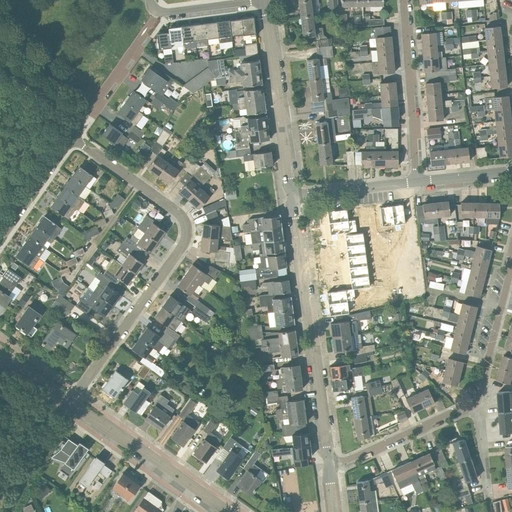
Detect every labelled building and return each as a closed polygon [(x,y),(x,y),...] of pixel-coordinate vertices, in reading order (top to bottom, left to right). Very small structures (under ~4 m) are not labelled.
[(298,0),(301,18),(313,16),(310,0),(298,0)] [(328,0),(329,10),(337,10),(336,0),(328,0)] [(467,22),(477,21),(477,17),(478,17),(477,10),(466,11),(467,22)] [(338,28),(347,28),(347,14),(338,15),(338,28)] [(315,48),(332,46),(331,38),(328,38),(323,35),(322,29),(314,30),(313,16),(301,18),(304,38),(314,37),(315,48)] [(242,19),(244,35),(256,34),(254,18),(242,19)] [(229,21),(231,36),(244,35),(242,19),(229,21)] [(220,43),(232,42),(231,36),(229,21),(217,22),(220,43)] [(219,43),(220,43),(217,22),(205,24),(207,39),(219,38),(219,43)] [(206,40),(207,39),(205,24),(193,26),(195,41),(196,48),(207,47),(206,40)] [(184,50),(196,48),(195,41),(193,26),(181,27),(183,43),(184,50)] [(486,41),(501,39),(500,26),(485,28),(486,41)] [(169,29),(171,44),(183,43),(181,27),(169,29)] [(376,40),(391,39),(391,36),(390,36),(390,27),(375,28),(376,40)] [(159,50),(171,48),(171,44),(169,29),(169,33),(157,34),(159,50)] [(422,46),(436,45),(435,33),(421,34),(422,46)] [(377,51),(392,50),(391,39),(376,40),(377,51)] [(488,52),(502,51),(501,39),(486,41),(488,52)] [(478,41),(477,42),(462,43),(464,54),(466,54),(471,53),(478,52),(480,52),(478,41)] [(423,59),(437,58),(436,45),(422,46),(423,59)] [(94,65),(100,69),(110,52),(104,49),(94,65)] [(378,62),(393,61),(392,50),(377,51),(378,62)] [(489,64),(504,63),(502,51),(488,52),(489,64)] [(427,77),(456,75),(463,75),(463,68),(447,69),(446,57),(437,58),(423,59),(425,72),(426,72),(427,77)] [(309,81),(321,79),(320,69),(325,68),(324,58),(318,59),(307,60),(309,81)] [(219,75),(219,70),(217,60),(207,61),(208,68),(219,75)] [(219,75),(215,77),(215,78),(229,76),(260,72),(260,67),(260,66),(260,63),(259,62),(259,60),(240,63),(241,69),(230,70),(229,68),(219,70),(219,75)] [(393,61),(378,62),(379,74),(394,73),(393,61)] [(489,64),(490,71),(490,76),(505,74),(504,63),(489,64)] [(215,77),(219,75),(208,68),(203,71),(213,79),(215,77)] [(141,80),(159,92),(167,81),(149,69),(141,80)] [(212,80),(213,79),(203,71),(198,75),(208,82),(212,80)] [(229,76),(215,78),(216,81),(216,85),(226,85),(226,80),(230,79),(230,82),(243,80),(243,87),(262,84),(262,83),(262,81),(262,79),(261,77),(260,72),(229,76)] [(505,74),(490,76),(492,89),(507,87),(505,74)] [(203,86),(208,82),(198,75),(193,79),(203,86)] [(427,96),(440,95),(439,83),(449,82),(449,81),(456,81),(456,75),(427,77),(427,83),(426,83),(427,96)] [(324,112),(349,108),(348,98),(339,99),(332,100),(331,91),(330,91),(329,78),(321,79),(309,81),(312,102),(322,100),(324,112)] [(198,90),(203,86),(193,79),(188,82),(198,90)] [(193,94),(198,90),(188,82),(182,86),(193,94)] [(381,96),(396,94),(395,82),(380,83),(381,96)] [(233,105),(264,100),(263,95),(264,94),(263,91),(263,90),(263,88),(244,91),(237,92),(238,98),(232,99),(233,105)] [(338,89),(339,99),(348,98),(347,88),(338,89)] [(126,102),(138,111),(146,100),(133,91),(126,102)] [(168,99),(163,96),(163,95),(159,92),(155,98),(164,105),(173,111),(178,104),(169,98),(168,99)] [(381,96),(382,102),(382,108),(397,106),(396,94),(381,96)] [(459,106),(465,106),(465,100),(451,102),(451,101),(441,102),(440,95),(427,96),(428,109),(441,107),(452,107),(459,106)] [(477,111),(484,110),(494,109),(509,107),(508,96),(493,98),(485,98),(486,105),(469,107),(469,112),(477,111)] [(160,110),(164,105),(155,98),(151,104),(160,110)] [(264,100),(233,105),(233,110),(242,109),(245,109),(246,115),(247,115),(266,112),(265,110),(266,109),(265,106),(265,105),(264,100)] [(143,115),(138,111),(126,102),(118,113),(130,122),(131,121),(136,125),(143,115)] [(372,108),(358,109),(352,110),(352,120),(362,119),(366,114),(372,114),(372,116),(383,120),(384,127),(399,126),(398,119),(397,106),(382,108),(372,108)] [(443,121),(442,108),(441,107),(428,109),(429,122),(443,121)] [(509,107),(494,109),(495,116),(496,121),(510,119),(509,107)] [(349,108),(324,112),(325,119),(339,117),(350,116),(349,108)] [(235,133),(268,128),(267,123),(267,121),(267,119),(266,117),(266,116),(248,118),(248,119),(243,116),(241,117),(233,118),(234,121),(240,121),(240,126),(234,126),(235,133)] [(496,121),(497,135),(511,132),(510,119),(496,121)] [(318,145),(329,143),(327,122),(315,124),(318,145)] [(122,133),(110,125),(106,130),(103,134),(102,136),(118,147),(120,149),(128,139),(122,134),(122,133)] [(141,138),(144,133),(135,126),(131,131),(141,138)] [(428,140),(441,138),(440,127),(427,129),(428,140)] [(444,164),(456,163),(455,149),(454,140),(453,133),(452,127),(447,128),(448,133),(450,150),(442,151),(444,164)] [(235,144),(236,150),(250,148),(249,143),(269,140),(269,138),(269,137),(269,134),(268,133),(268,128),(235,133),(237,144),(235,144)] [(385,152),(386,167),(398,167),(398,152),(397,129),(385,129),(385,138),(391,138),(391,152),(385,152)] [(163,130),(156,142),(163,147),(171,135),(170,135),(163,130)] [(141,138),(131,131),(128,136),(137,143),(141,138)] [(498,145),(500,145),(511,143),(511,132),(497,135),(498,145)] [(215,150),(213,141),(206,148),(215,150)] [(144,143),(141,148),(146,152),(150,147),(144,143)] [(329,143),(318,145),(321,165),(332,164),(329,143)] [(511,143),(500,145),(498,145),(500,158),(511,156),(511,143)] [(374,167),(373,147),(368,147),(366,147),(366,152),(361,152),(361,167),(374,167)] [(374,167),(386,167),(385,152),(385,147),(373,147),(374,167)] [(236,150),(227,151),(228,158),(237,157),(243,156),(244,162),(252,161),(256,160),(257,168),(273,166),(271,152),(251,154),(250,149),(250,148),(236,150)] [(468,148),(455,149),(456,163),(469,161),(468,148)] [(477,161),(487,160),(486,148),(476,149),(477,161)] [(166,152),(162,149),(157,156),(148,168),(159,176),(168,163),(162,158),(166,152)] [(431,166),(444,164),(442,151),(429,152),(431,166)] [(346,166),(354,166),(353,152),(345,152),(346,166)] [(187,173),(195,163),(187,158),(183,164),(179,161),(175,168),(168,163),(159,176),(170,184),(181,169),(187,173)] [(189,200),(200,188),(203,185),(211,176),(201,166),(200,167),(195,163),(187,173),(192,177),(191,179),(179,191),(189,200)] [(72,177),(84,186),(87,181),(89,183),(93,177),(80,167),(72,177)] [(77,195),(84,186),(72,177),(65,187),(77,195)] [(85,201),(77,195),(65,187),(58,197),(75,209),(78,211),(85,201)] [(200,188),(189,200),(199,209),(215,191),(211,188),(206,194),(200,188)] [(237,199),(235,190),(225,192),(226,200),(237,199)] [(109,203),(111,209),(121,205),(125,199),(118,194),(112,202),(109,203)] [(75,209),(58,197),(51,207),(63,216),(68,220),(75,209)] [(136,209),(141,203),(135,198),(130,205),(136,209)] [(206,215),(215,211),(226,206),(225,199),(203,208),(206,215)] [(435,203),(437,217),(443,216),(450,215),(448,202),(435,203)] [(425,223),(424,218),(437,217),(435,203),(423,205),(423,211),(417,211),(418,223),(425,223)] [(474,217),(474,203),(461,203),(461,217),(474,217)] [(486,217),(486,203),(474,203),(474,217),(486,217)] [(486,203),(486,217),(486,224),(497,225),(499,217),(500,204),(486,203)] [(406,225),(403,205),(391,206),(394,226),(406,225)] [(393,227),(391,207),(379,208),(381,228),(393,227)] [(102,213),(104,219),(114,214),(111,209),(102,213)] [(328,213),(329,225),(349,222),(355,222),(354,210),(328,213)] [(208,220),(218,216),(215,211),(206,215),(208,220)] [(145,233),(158,243),(166,232),(153,223),(155,222),(147,215),(137,228),(145,233)] [(281,228),(279,215),(258,218),(249,220),(249,224),(242,225),(243,233),(250,232),(260,230),(263,230),(281,228)] [(37,227),(54,239),(61,229),(44,217),(37,227)] [(95,223),(97,228),(107,224),(104,219),(95,223)] [(349,222),(329,225),(331,236),(350,234),(349,222)] [(202,237),(218,239),(232,240),(230,227),(227,226),(203,224),(202,237)] [(51,244),(54,239),(37,227),(30,237),(42,245),(46,240),(51,244)] [(100,234),(97,228),(88,233),(90,238),(100,234)] [(265,242),(283,239),(281,228),(263,230),(260,230),(250,232),(251,238),(252,243),(265,242)] [(490,231),(488,238),(495,240),(496,233),(490,231)] [(150,254),(158,243),(145,233),(140,240),(133,235),(130,239),(126,237),(123,242),(135,250),(138,245),(150,254)] [(365,245),(364,234),(345,237),(347,247),(365,245)] [(46,248),(42,245),(30,237),(23,247),(35,255),(39,258),(46,248)] [(217,247),(218,239),(202,237),(201,250),(215,252),(214,261),(229,263),(230,253),(225,253),(225,247),(217,247)] [(265,242),(252,243),(253,250),(261,249),(261,254),(266,253),(266,254),(284,251),(283,239),(265,242)] [(131,255),(135,250),(123,242),(116,251),(120,254),(127,258),(122,265),(135,274),(143,263),(131,255)] [(366,256),(365,245),(347,247),(348,258),(366,256)] [(236,260),(242,259),(240,246),(234,247),(236,260)] [(474,258),(488,262),(491,250),(477,246),(475,253),(458,249),(456,254),(464,256),(474,258)] [(40,258),(39,258),(35,255),(23,247),(16,257),(33,269),(40,258)] [(73,252),(75,258),(85,254),(83,248),(73,252)] [(240,281),(255,280),(256,279),(277,277),(276,268),(286,267),(285,254),(260,257),(261,262),(258,263),(258,266),(259,270),(256,270),(256,269),(255,269),(255,268),(239,270),(240,281)] [(373,255),(366,256),(348,258),(349,269),(374,265),(373,255)] [(66,262),(68,268),(78,263),(75,258),(66,262)] [(485,274),(488,262),(474,258),(471,270),(485,274)] [(185,275),(198,285),(201,287),(204,282),(208,285),(212,279),(214,281),(220,272),(214,268),(210,266),(204,273),(193,264),(185,275)] [(127,285),(135,274),(122,265),(117,271),(111,266),(108,271),(103,267),(99,272),(111,281),(115,276),(127,285)] [(375,276),(374,265),(349,269),(351,279),(375,276)] [(59,272),(61,277),(71,273),(68,268),(59,272)] [(0,282),(0,291),(8,297),(16,287),(21,279),(7,269),(2,277),(3,278),(0,282)] [(482,285),(485,274),(471,270),(468,281),(482,285)] [(108,286),(111,281),(99,272),(95,278),(100,281),(93,292),(100,296),(113,306),(120,295),(108,286)] [(436,275),(429,272),(427,278),(434,281),(436,275)] [(190,295),(197,301),(200,296),(193,291),(198,285),(185,275),(177,286),(190,295)] [(375,276),(351,279),(352,290),(376,286),(375,276)] [(64,283),(61,277),(52,281),(54,287),(59,290),(57,293),(62,296),(69,287),(64,283)] [(255,280),(240,281),(241,287),(251,286),(251,289),(256,288),(255,280)] [(260,297),(270,295),(290,293),(288,280),(262,283),(263,287),(268,287),(269,295),(260,296),(260,297)] [(479,297),(482,285),(468,281),(465,293),(479,297)] [(442,291),(444,285),(432,282),(430,288),(442,291)] [(347,301),(346,290),(327,293),(329,304),(347,301)] [(8,297),(0,291),(0,313),(9,302),(6,300),(8,298),(8,297)] [(105,316),(113,306),(100,296),(93,292),(89,298),(88,298),(85,302),(81,299),(75,306),(87,315),(92,307),(105,316)] [(22,308),(30,297),(25,294),(17,304),(22,308)] [(56,301),(71,311),(74,306),(60,295),(56,301)] [(274,313),(292,310),(292,309),(292,308),(292,305),(291,304),(290,297),(270,299),(270,295),(260,297),(262,307),(273,306),(274,313)] [(162,307),(175,316),(180,310),(187,315),(190,310),(170,296),(162,307)] [(67,317),(71,311),(56,301),(52,306),(67,317)] [(354,301),(347,302),(329,304),(331,315),(355,311),(354,301)] [(210,310),(199,302),(196,307),(210,318),(213,312),(210,310)] [(459,315),(474,319),(477,307),(462,303),(459,315)] [(27,334),(41,315),(29,307),(16,326),(27,334)] [(182,321),(175,316),(162,307),(154,317),(167,327),(164,332),(174,339),(176,341),(180,336),(174,332),(177,327),(182,321)] [(206,323),(210,318),(196,307),(192,313),(206,323)] [(292,310),(274,313),(276,327),(294,324),(293,317),(293,316),(293,313),(292,312),(292,310)] [(366,312),(353,315),(354,321),(371,319),(370,311),(366,312)] [(449,313),(442,311),(441,317),(448,318),(447,321),(457,324),(456,327),(471,331),(474,319),(459,315),(449,313)] [(67,346),(75,335),(57,322),(42,344),(50,350),(57,339),(67,346)] [(332,338),(350,336),(348,322),(330,324),(332,338)] [(250,334),(262,332),(261,325),(248,327),(250,334)] [(167,349),(169,347),(174,339),(164,332),(160,337),(147,327),(140,338),(153,348),(159,352),(163,346),(167,349)] [(468,342),(471,331),(456,327),(453,338),(468,342)] [(272,346),(296,343),(295,330),(278,332),(279,338),(261,340),(262,347),(267,347),(272,346)] [(353,356),(365,353),(373,351),(375,351),(374,345),(362,347),(360,334),(350,336),(332,338),(334,352),(352,350),(353,356)] [(442,342),(444,336),(437,334),(435,340),(442,342)] [(148,354),(153,348),(140,338),(132,349),(143,357),(140,362),(161,377),(161,376),(166,380),(169,376),(164,373),(164,372),(152,363),(155,359),(148,354)] [(465,354),(468,342),(453,338),(450,350),(465,354)] [(267,347),(262,347),(261,347),(261,352),(268,351),(268,353),(281,352),(282,358),(298,356),(296,343),(272,346),(267,347)] [(439,353),(441,347),(429,343),(428,349),(439,353)] [(365,353),(353,356),(355,364),(366,361),(365,357),(365,353)] [(500,368),(511,371),(511,357),(504,355),(500,368)] [(445,370),(460,374),(463,362),(448,358),(445,370)] [(248,359),(240,361),(241,369),(249,367),(248,359)] [(347,377),(353,377),(363,375),(362,367),(353,368),(352,364),(330,367),(332,379),(347,377)] [(280,380),(301,377),(299,365),(280,368),(281,374),(279,374),(280,380)] [(511,371),(500,368),(497,380),(510,384),(511,384),(511,371)] [(426,379),(430,375),(424,370),(421,374),(426,379)] [(457,386),(460,374),(445,370),(442,382),(457,386)] [(115,397),(128,380),(116,371),(103,389),(115,397)] [(417,379),(423,384),(426,379),(421,374),(417,379)] [(301,377),(280,380),(280,386),(283,386),(283,392),(302,389),(301,377)] [(353,377),(347,377),(332,379),(333,391),(355,388),(354,382),(353,377)] [(399,398),(404,396),(397,379),(391,381),(399,398)] [(367,390),(379,387),(378,381),(365,384),(367,390)] [(124,404),(136,412),(150,392),(143,387),(144,386),(139,382),(133,391),(124,404)] [(193,390),(188,383),(182,388),(187,395),(193,390)] [(379,387),(367,390),(369,397),(383,393),(381,388),(385,387),(385,385),(381,386),(379,387)] [(417,394),(424,408),(435,403),(428,389),(417,394)] [(261,399),(267,398),(278,397),(277,391),(266,392),(266,391),(260,391),(261,399)] [(511,412),(511,391),(509,392),(498,393),(500,413),(511,412)] [(412,413),(424,408),(417,394),(406,400),(412,413)] [(276,415),(304,411),(303,400),(288,402),(287,396),(278,397),(267,398),(268,404),(279,403),(279,402),(280,402),(280,403),(281,409),(276,410),(276,415)] [(354,419),(366,417),(363,396),(351,398),(354,419)] [(184,421),(196,404),(191,400),(178,416),(184,421)] [(161,430),(169,417),(155,406),(146,419),(161,430)] [(258,412),(252,407),(249,412),(255,417),(258,412)] [(289,419),(290,425),(281,426),(282,431),(297,429),(297,424),(306,423),(304,411),(276,415),(277,420),(289,419)] [(400,424),(408,420),(404,412),(395,413),(400,424)] [(511,412),(500,413),(501,434),(511,433),(511,412)] [(366,417),(354,419),(358,439),(369,437),(375,437),(371,416),(366,417)] [(209,435),(216,425),(215,424),(216,422),(212,419),(210,420),(203,431),(209,435)] [(183,446),(194,430),(183,422),(172,438),(183,446)] [(298,434),(297,429),(282,431),(283,437),(292,436),(293,441),(286,442),(287,448),(294,447),(310,445),(308,433),(298,434)] [(211,441),(206,438),(194,454),(206,462),(219,444),(212,439),(211,441)] [(229,478),(243,459),(237,454),(242,447),(230,438),(222,449),(229,453),(217,470),(229,478)] [(77,445),(68,439),(61,450),(65,453),(62,462),(65,463),(60,470),(69,477),(87,451),(84,449),(86,447),(79,443),(77,445)] [(459,463),(470,459),(464,439),(453,443),(459,463)] [(310,450),(310,445),(294,447),(287,448),(271,450),(272,457),(293,454),(295,467),(309,465),(308,457),(311,457),(311,455),(311,454),(311,451),(310,450)] [(251,495),(261,481),(255,476),(258,471),(252,467),(263,450),(259,447),(243,469),(248,472),(238,485),(251,495)] [(434,452),(441,468),(441,469),(448,466),(440,449),(434,452)] [(411,462),(419,481),(421,485),(421,486),(428,483),(424,475),(435,470),(433,465),(434,464),(430,453),(411,462)] [(107,478),(112,471),(94,458),(89,465),(90,466),(79,482),(80,481),(87,486),(86,487),(87,488),(98,472),(107,478)] [(470,459),(459,463),(465,477),(461,479),(464,488),(456,491),(458,499),(470,495),(466,482),(477,479),(470,459)] [(414,489),(421,485),(419,481),(411,462),(392,471),(396,481),(397,481),(400,489),(411,484),(414,489)] [(446,478),(441,469),(441,468),(436,470),(440,481),(446,478)] [(135,494),(140,486),(123,473),(117,481),(118,482),(113,489),(129,501),(134,494),(135,494)] [(388,485),(394,483),(390,473),(384,475),(388,485)] [(359,503),(371,502),(368,481),(357,482),(359,503)] [(46,499),(55,491),(48,484),(40,491),(46,499)] [(161,511),(162,511),(157,508),(162,501),(148,492),(134,511),(161,511)] [(495,511),(502,511),(501,501),(494,503),(495,511)] [(372,511),(371,502),(359,503),(360,511),(372,511)]
